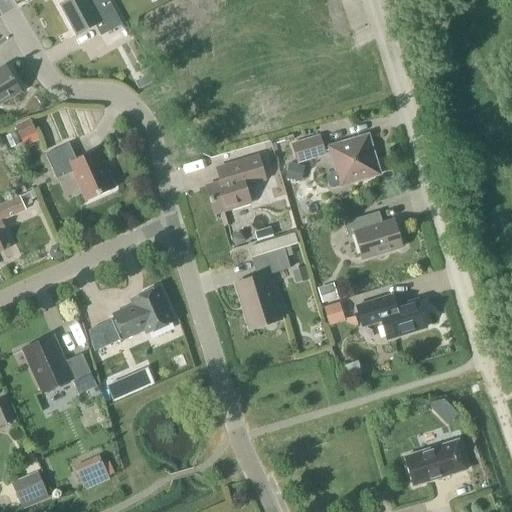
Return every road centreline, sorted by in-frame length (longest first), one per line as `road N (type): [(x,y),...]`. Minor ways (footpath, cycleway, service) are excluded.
road 1 (residential): [(480,347),(373,0)]
road 2 (residential): [(174,228),(148,127),(119,97),(51,82),(2,0)]
road 3 (residential): [(270,511),(174,228)]
road 4 (residential): [(0,299),(174,228)]
